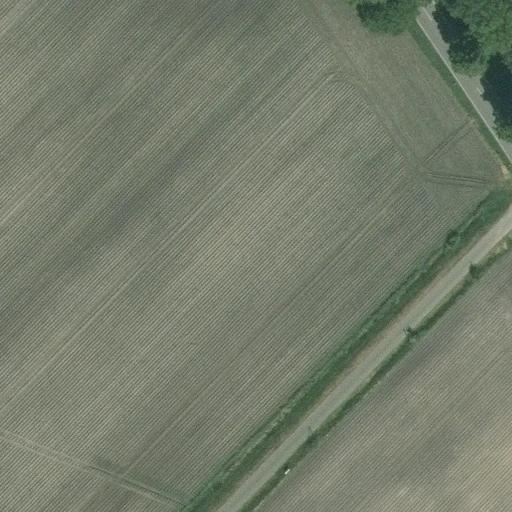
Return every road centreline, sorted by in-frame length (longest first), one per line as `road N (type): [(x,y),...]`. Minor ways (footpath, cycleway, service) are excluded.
road 1 (residential): [(511,218),(224,511)]
road 2 (tertiary): [(417,0),(511,142)]
